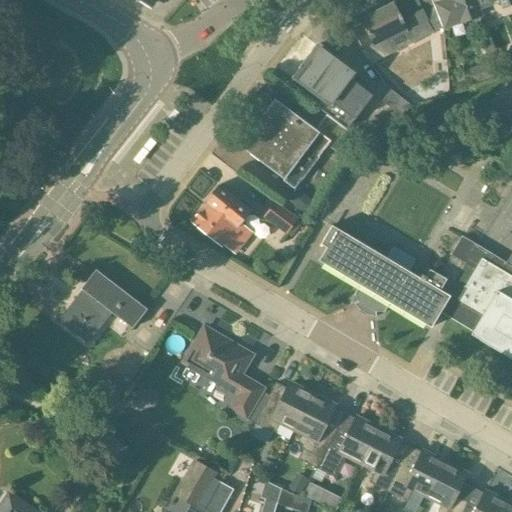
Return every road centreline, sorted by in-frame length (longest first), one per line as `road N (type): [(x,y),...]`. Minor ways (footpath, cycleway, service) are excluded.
road 1 (residential): [(511,446),(151,234),(147,218)]
road 2 (residential): [(307,0),(152,198),(147,218)]
road 3 (tertiary): [(16,258),(65,215),(117,130)]
road 4 (tertiary): [(117,130),(65,182),(16,258)]
